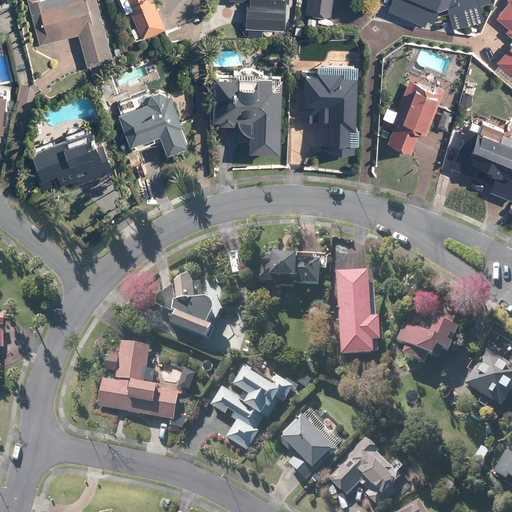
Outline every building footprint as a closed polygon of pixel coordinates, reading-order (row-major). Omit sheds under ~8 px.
[(110,59),(94,0),(25,0),(38,44),(77,34),(85,65),(110,59)] [(151,0),(123,0),(140,38),(164,28),(151,0)] [(246,0),(245,27),(280,29),(281,0),(286,1),(285,0),(246,0)] [(304,0),(303,12),(329,15),(330,0),(304,0)] [(390,0),(387,10),(423,25),(424,20),(431,23),(436,11),(446,8),(452,29),(482,21),(478,6),(488,3),(487,0),(390,0)] [(511,0),(506,0),(508,1),(494,17),(506,28),(503,31),(511,37),(511,42),(495,62),(511,76),(511,0)] [(353,72),(298,70),(296,118),(324,119),(323,150),(352,151),(353,140),(344,139),(344,127),(350,127),(353,72)] [(269,77),(209,75),(208,119),(234,120),(246,133),(246,148),(275,149),(277,88),(268,88),(269,77)] [(441,91),(408,78),(391,121),(394,122),(386,142),(409,151),(417,131),(425,134),(441,91)] [(144,102),(115,113),(127,144),(155,133),(163,153),(183,145),(175,126),(178,125),(166,94),(156,89),(146,93),(144,102)] [(86,128),(26,151),(41,190),(73,177),(75,183),(111,169),(101,143),(94,146),(86,128)] [(497,141),(474,131),(470,140),(461,136),(449,166),(471,175),(474,167),(494,175),(488,190),(511,200),(511,137),(501,133),(497,141)] [(317,264),(257,259),(255,284),(315,289),(317,264)] [(364,272),(333,274),(337,359),(368,357),(367,344),(375,344),(374,321),(366,321),(364,272)] [(200,302),(190,302),(188,287),(183,279),(170,288),(172,303),(167,314),(171,316),(166,327),(200,343),(206,332),(200,329),(209,311),(207,305),(200,302)] [(401,325),(393,344),(402,348),(398,357),(422,367),(429,350),(443,356),(454,331),(448,329),(452,320),(436,313),(425,336),(401,325)] [(392,323),(380,322),(379,335),(391,335),(392,323)] [(176,395),(142,388),(147,349),(117,346),(116,360),(106,359),(104,372),(114,374),(113,383),(102,381),(97,408),(171,422),(176,395)] [(511,385),(511,367),(485,350),(461,389),(496,411),(511,385)] [(194,376),(167,365),(160,382),(186,393),(194,376)] [(238,400),(220,389),(209,407),(235,423),(225,439),(244,451),(256,433),(253,432),(261,420),(265,422),(276,404),(281,407),(290,391),(272,380),(268,387),(240,369),(234,377),(237,379),(229,391),(240,397),(238,400)] [(334,451),(298,416),(275,439),(294,458),(287,465),(303,482),(334,451)] [(375,455),(362,442),(325,478),(344,497),(358,483),(367,492),(362,496),(376,510),(391,495),(394,475),(399,470),(393,463),(386,470),(373,457),(375,455)] [(511,496),(511,497),(511,461),(501,455),(488,479),(511,492),(511,496)]
